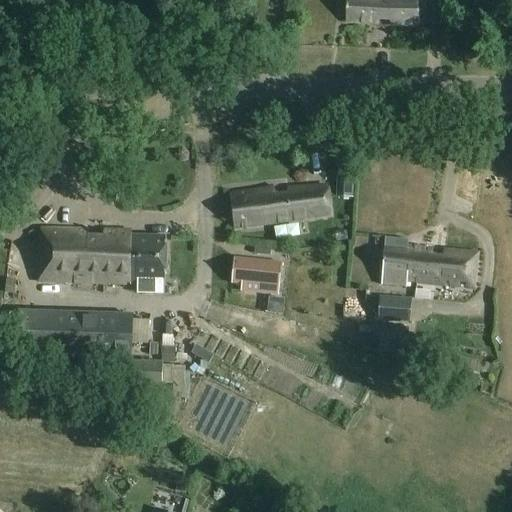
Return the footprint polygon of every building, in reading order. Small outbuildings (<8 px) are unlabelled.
[(346,0),(345,25),(378,26),(379,21),(389,22),(389,27),(415,28),(416,0),(346,0)] [(353,175),(354,163),(338,162),(337,174),(353,175)] [(329,216),(326,188),(288,191),(289,196),(273,197),(272,189),(251,193),(251,192),(230,196),(234,228),(255,227),(293,222),(329,216)] [(40,229),(39,282),(135,285),(135,279),(137,279),(137,294),(162,295),(163,280),(164,238),(128,237),(128,231),(103,231),(103,238),(87,237),(88,230),(40,229)] [(442,260),(431,259),(431,251),(407,249),(407,242),(385,240),(381,286),(407,288),(407,283),(474,289),(478,256),(443,253),(442,260)] [(270,248),(254,246),(253,253),(269,255),(270,248)] [(241,292),(281,296),(285,267),(274,264),(234,261),(232,284),(242,285),(241,292)] [(346,275),(345,287),(373,289),(374,276),(346,275)] [(311,297),(312,314),(329,313),(328,296),(311,297)] [(380,298),(378,321),(408,323),(410,301),(380,298)] [(344,356),(378,355),(375,302),(342,304),(344,356)] [(17,347),(16,356),(85,359),(84,374),(109,376),(110,359),(113,359),(130,360),(132,316),(115,315),(19,311),(18,314),(17,347)] [(5,346),(17,347),(18,314),(6,313),(5,346)] [(448,338),(448,325),(433,325),(433,339),(448,338)] [(407,354),(409,329),(381,327),(379,352),(407,354)] [(173,354),(162,354),(161,362),(173,362),(173,354)] [(162,392),(162,363),(112,361),(111,390),(162,392)] [(185,398),(185,366),(172,366),(172,385),(172,398),(185,398)] [(176,417),(180,404),(165,400),(162,413),(176,417)]
